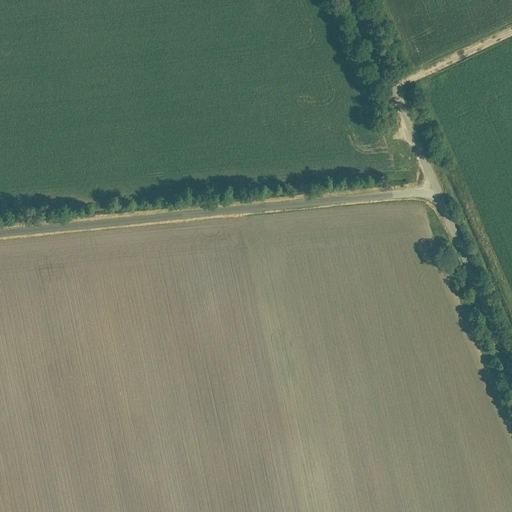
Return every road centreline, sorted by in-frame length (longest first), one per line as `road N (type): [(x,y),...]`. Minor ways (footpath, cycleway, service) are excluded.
road 1 (unclassified): [(511,365),(355,0)]
road 2 (track): [(396,92),(511,35)]
